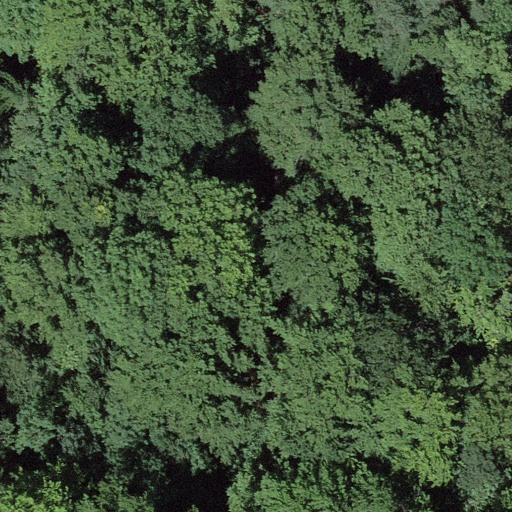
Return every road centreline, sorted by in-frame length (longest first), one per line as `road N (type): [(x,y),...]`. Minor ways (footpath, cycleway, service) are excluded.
road 1 (track): [(262,0),(282,281),(246,511)]
road 2 (track): [(0,259),(72,0)]
